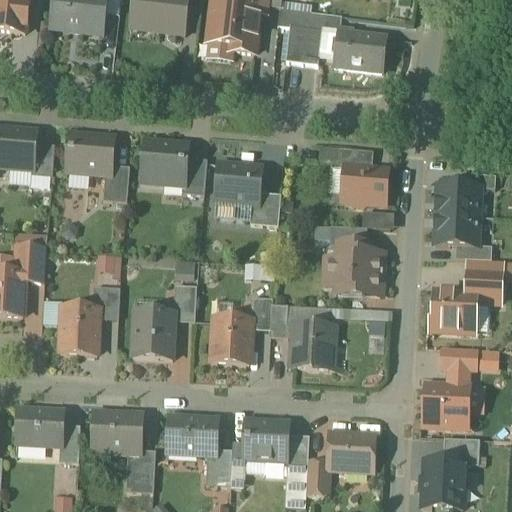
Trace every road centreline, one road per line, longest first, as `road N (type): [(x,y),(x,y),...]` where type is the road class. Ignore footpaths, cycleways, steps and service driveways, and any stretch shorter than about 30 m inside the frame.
road 1 (residential): [(0,89),(418,124)]
road 2 (residential): [(401,410),(19,391)]
road 3 (residential): [(418,124),(401,410)]
road 4 (residential): [(436,0),(418,124)]
